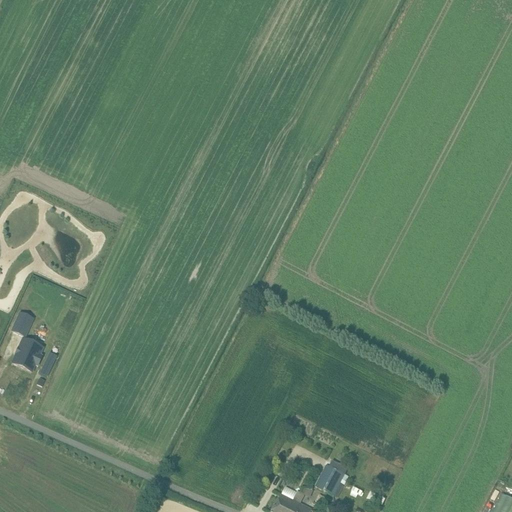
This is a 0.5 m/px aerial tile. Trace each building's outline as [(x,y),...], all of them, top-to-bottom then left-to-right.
[(12,332),(12,333),(25,338),(25,337),(32,321),(33,320),(20,314),(20,315),(12,332)] [(16,355),(12,365),(31,374),(35,366),(32,364),(36,355),(39,357),(39,356),(43,349),(23,340),(18,350),(20,350),(17,356),(16,355)] [(327,466),(315,487),(333,497),(340,485),(340,484),(345,475),(346,472),(336,467),(334,470),(330,467),(327,466)] [(310,511),(311,510),(281,494),(271,511),(310,511)] [(511,511),(511,500),(501,495),(492,511),(511,511)]
